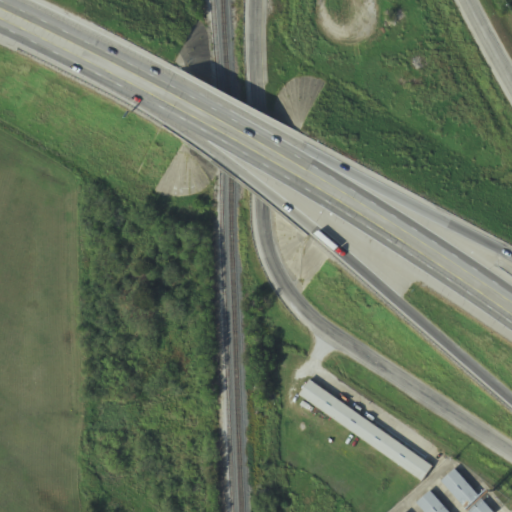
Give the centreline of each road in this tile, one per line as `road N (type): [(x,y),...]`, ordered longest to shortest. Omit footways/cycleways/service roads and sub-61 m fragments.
road 1 (tertiary): [(256,0),(258,219),(278,279),(316,324),(511,455)]
road 2 (trunk): [(314,228),(511,400)]
road 3 (trunk): [(306,175),(511,306)]
road 4 (trunk): [(511,254),(302,140)]
road 5 (trunk): [(184,125),(314,228)]
road 6 (trunk): [(68,38),(184,125)]
road 7 (trunk): [(184,104),(306,175)]
road 8 (trunk): [(302,140),(180,83)]
road 9 (trunk): [(68,38),(184,104)]
road 10 (trunk): [(180,83),(68,38)]
